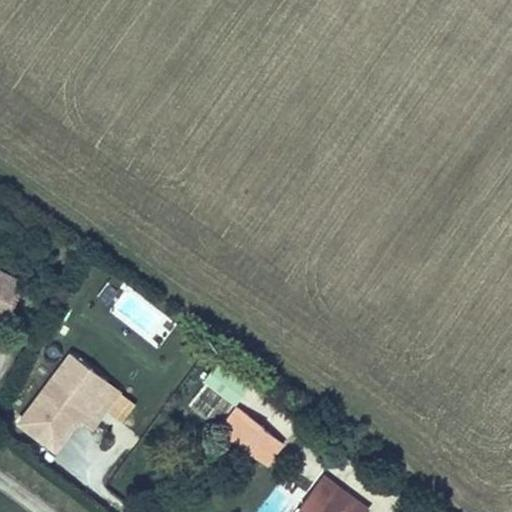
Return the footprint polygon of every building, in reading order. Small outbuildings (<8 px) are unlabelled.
[(0,314),(6,318),(20,285),(0,276),(0,314)] [(103,387),(66,359),(15,428),(52,456),(75,425),(103,387)] [(196,384),(228,407),(240,391),(208,367),(196,384)] [(117,397),(103,387),(75,425),(88,435),(117,397)] [(269,457),(249,443),(259,432),(232,412),(216,434),(261,468),(269,457)] [(249,443),(269,457),(277,445),(259,432),(249,443)] [(346,511),(342,509),(350,498),(335,487),(333,491),(319,480),(299,508),(304,511),(346,511)] [(342,509),(346,511),(365,511),(367,510),(350,498),(342,509)]
